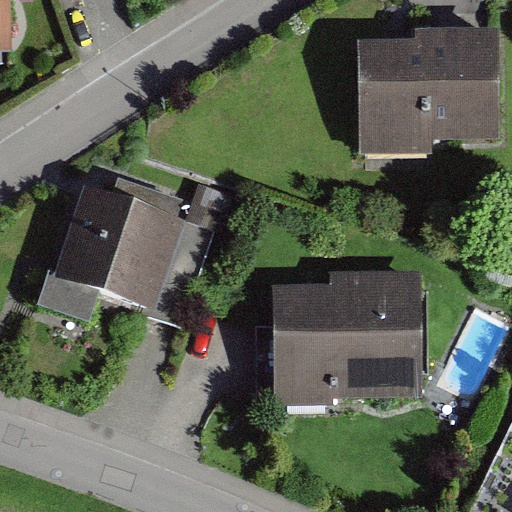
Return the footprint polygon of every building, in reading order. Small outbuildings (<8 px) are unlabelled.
[(0,0),(0,61),(13,61),(10,0),(0,0)] [(417,50),(361,51),(363,159),(432,158),(432,149),(501,148),(500,41),(417,42),(417,50)] [(114,209),(85,200),(59,277),(53,274),(41,310),(93,327),(101,303),(142,318),(175,222),(180,207),(121,188),(114,209)] [(175,222),(142,318),(182,332),(215,235),(175,222)] [(330,299),(276,300),(278,411),(336,410),(336,405),(423,404),(422,279),(330,280),(330,299)] [(511,511),(511,436),(473,511),(511,511)]
